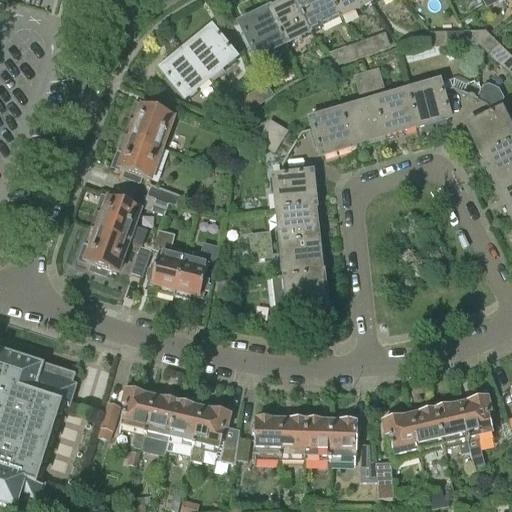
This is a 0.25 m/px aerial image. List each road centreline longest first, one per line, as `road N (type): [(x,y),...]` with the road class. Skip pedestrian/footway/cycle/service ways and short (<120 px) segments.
road 1 (residential): [(373,365),(354,204),(360,191),(433,170),(446,176),(511,318)]
road 2 (residential): [(14,299),(204,355),(277,368),(373,365)]
road 3 (residential): [(14,299),(100,57),(130,8),(145,0)]
road 4 (residential): [(373,365),(473,345),(511,324)]
